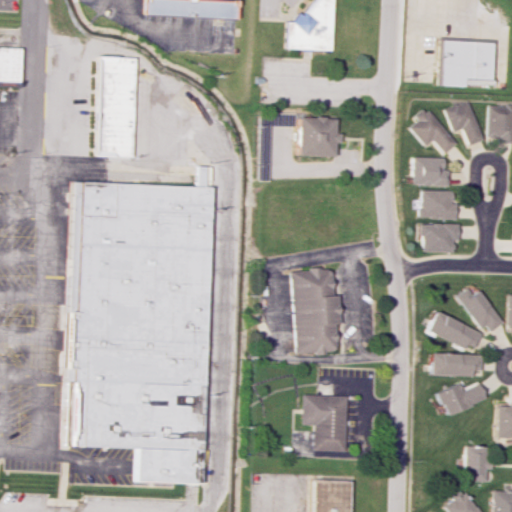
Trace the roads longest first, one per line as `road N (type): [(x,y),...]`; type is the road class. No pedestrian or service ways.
road 1 (residential): [(398,511),(403,376),(384,154),(387,0)]
road 2 (residential): [(485,264),(487,216),(475,190),(476,165),(486,159),(500,167),(497,205),(487,216)]
